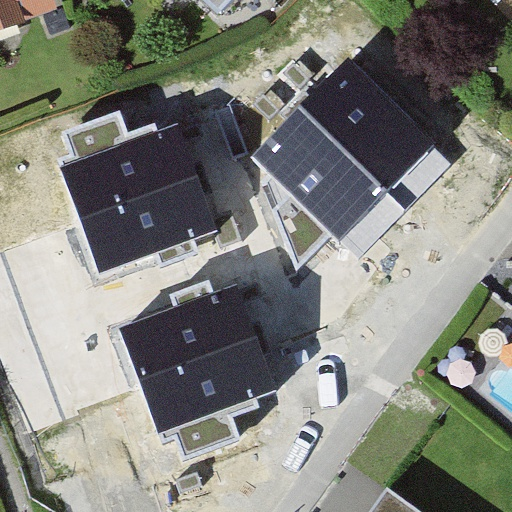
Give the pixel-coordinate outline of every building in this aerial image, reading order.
[(0,0),(0,56),(41,42),(25,0),(0,0)] [(157,0),(207,47),(235,18),(253,35),(285,1),(283,0),(157,0)] [(511,0),(484,0),(511,25),(511,0)] [(362,58),(328,76),(342,103),(376,86),(362,58)] [(267,380),(422,222),(405,205),(432,178),(365,113),(330,148),(303,122),(173,254),(199,279),(173,305),(182,314),(172,325),(235,386),(253,367),(267,380)] [(426,511),(396,489),(378,511),(426,511)]
